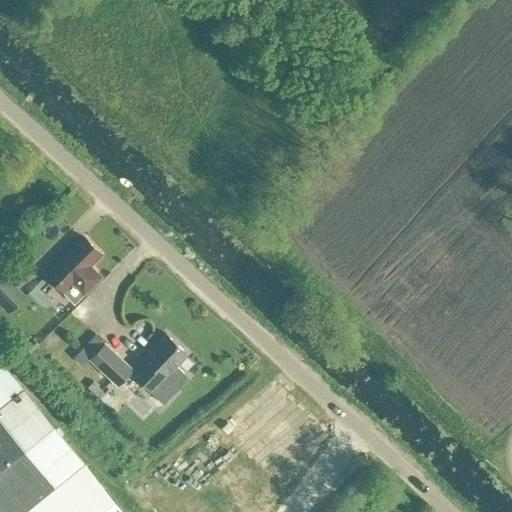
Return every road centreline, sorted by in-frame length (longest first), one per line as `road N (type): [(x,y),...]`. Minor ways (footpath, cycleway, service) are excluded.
road 1 (unclassified): [(447,511),(0,103)]
road 2 (unknown): [(509,456),(232,214)]
